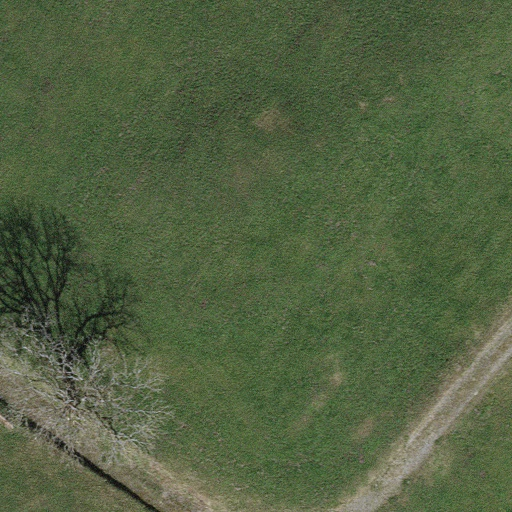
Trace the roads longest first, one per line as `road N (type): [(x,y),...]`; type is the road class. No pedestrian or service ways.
road 1 (track): [(511,340),(355,511)]
road 2 (track): [(184,511),(0,380)]
